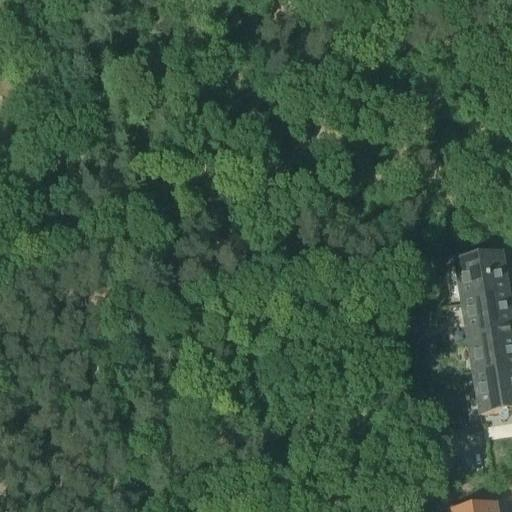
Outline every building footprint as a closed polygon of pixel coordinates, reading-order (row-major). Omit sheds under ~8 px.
[(511,413),(511,325),(502,262),(457,269),(480,418),(511,413)] [(434,341),(422,343),(423,351),(435,349),(434,341)] [(435,349),(423,351),(425,359),(437,357),(435,349)] [(449,495),(441,497),(443,508),(451,507),(449,495)] [(441,497),(434,498),(433,498),(435,510),(443,508),(441,497)]
